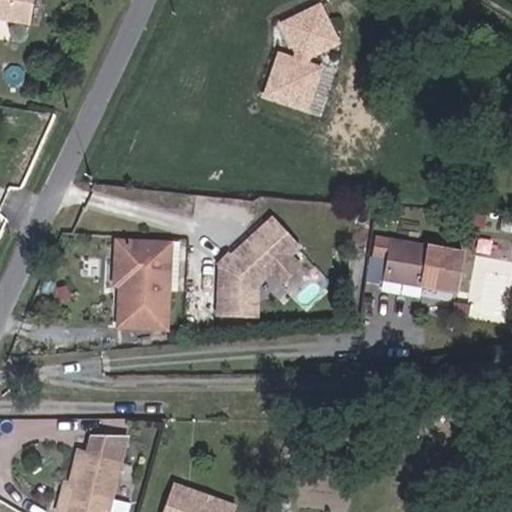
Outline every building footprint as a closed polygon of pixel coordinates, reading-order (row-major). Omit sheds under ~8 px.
[(41,0),(0,0),(0,19),(38,25),(41,0)] [(328,2),(286,22),(302,57),(285,52),(269,99),(317,114),(330,68),(317,61),(349,44),(328,2)] [(227,145),(198,146),(199,165),(228,164),(227,145)] [(232,194),(199,188),(197,218),(232,220),(232,194)] [(272,216),(218,264),(215,318),(261,318),(262,281),(270,275),(293,298),(317,275),(295,253),(300,248),(272,216)] [(470,253),(383,237),(378,259),(391,260),(390,280),(464,294),(470,253)] [(180,240),(123,238),(120,331),(179,333),(180,240)] [(87,451),(79,449),(71,480),(65,479),(56,511),(111,511),(131,436),(91,434),(87,451)] [(236,511),(239,504),(172,482),(162,511),(236,511)]
